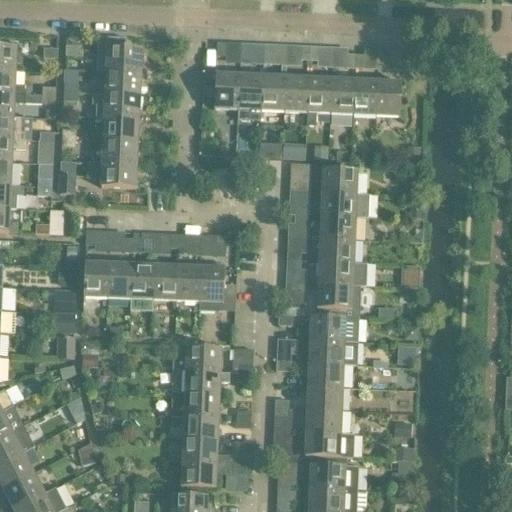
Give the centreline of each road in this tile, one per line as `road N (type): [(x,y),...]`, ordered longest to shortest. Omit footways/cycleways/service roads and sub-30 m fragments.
road 1 (residential): [(418,26),(190,18)]
road 2 (residential): [(182,218),(190,18)]
road 3 (residential): [(190,18),(0,10)]
road 4 (residential): [(263,352),(268,221)]
road 5 (residential): [(257,511),(261,387)]
